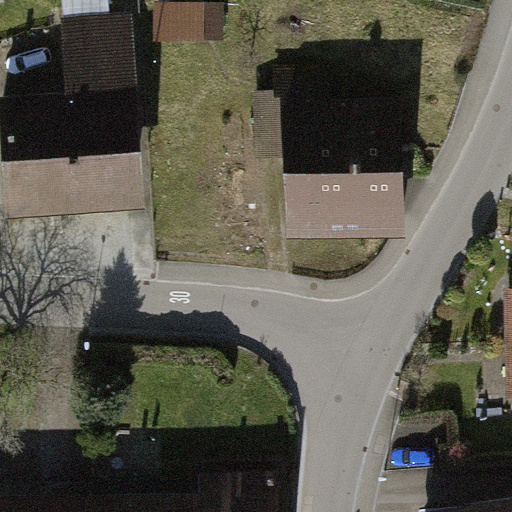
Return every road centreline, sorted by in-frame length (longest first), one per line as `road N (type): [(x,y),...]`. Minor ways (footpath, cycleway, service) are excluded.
road 1 (residential): [(0,297),(148,302),(287,323),(368,346)]
road 2 (residential): [(511,85),(454,208),(368,346)]
road 3 (residential): [(368,346),(327,511)]
